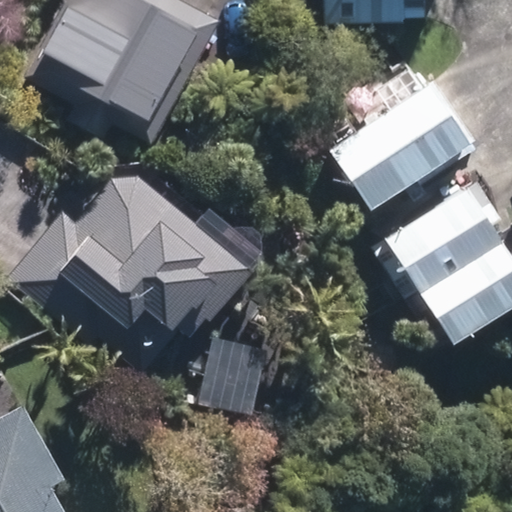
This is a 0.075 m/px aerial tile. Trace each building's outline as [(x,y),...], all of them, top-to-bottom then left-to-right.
[(153,146),(221,22),(179,0),(67,0),(26,76),(75,103),(67,118),(108,140),(117,125),(153,146)] [(316,0),(317,19),(403,16),(401,0),(316,0)] [(374,208),(475,143),(436,82),(334,147),(374,208)] [(102,338),(147,373),(182,330),(196,341),(257,266),(145,176),(116,180),(83,219),(68,205),(8,278),(94,348),(102,338)] [(511,308),(511,256),(467,184),(387,236),(455,344),(511,308)] [(0,511),(74,511),(59,485),(72,478),(28,400),(0,416),(0,511)]
